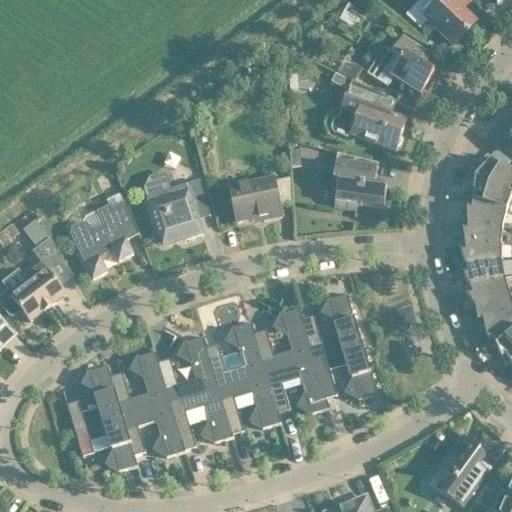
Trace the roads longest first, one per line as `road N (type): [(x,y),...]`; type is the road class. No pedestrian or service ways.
road 1 (residential): [(473,388),(427,424),(338,466),(202,507),(98,509),(53,500),(24,480),(1,439),(14,394),(50,357),(220,275),(432,250)]
road 2 (residential): [(432,250),(435,190),(464,122),(511,53)]
road 3 (residential): [(473,388),(440,299),(432,250)]
